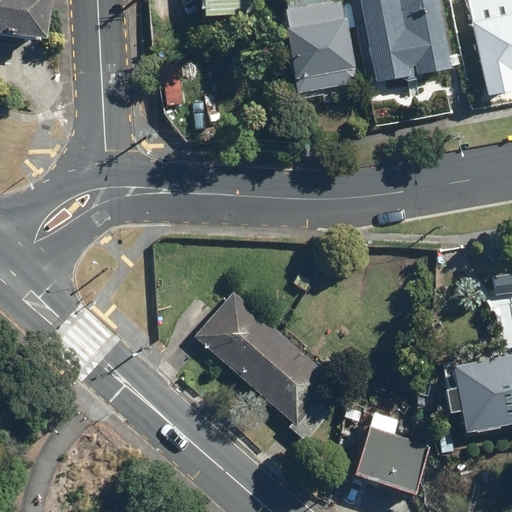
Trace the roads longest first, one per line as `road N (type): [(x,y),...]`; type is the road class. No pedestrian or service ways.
road 1 (tertiary): [(511,171),(331,198),(157,191)]
road 2 (secondary): [(18,286),(271,511)]
road 3 (residential): [(107,185),(97,0)]
road 4 (tertiary): [(109,208),(18,286)]
